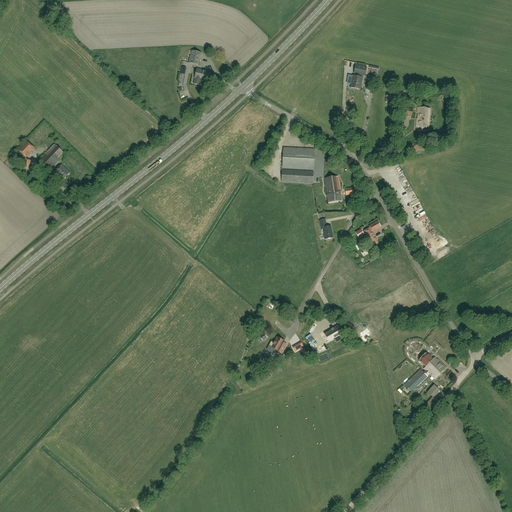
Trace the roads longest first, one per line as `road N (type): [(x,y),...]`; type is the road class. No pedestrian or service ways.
road 1 (secondary): [(0,289),(242,88)]
road 2 (unclassified): [(475,359),(373,185)]
road 3 (track): [(475,359),(345,511)]
road 4 (unclassified): [(373,185),(355,155),(242,88)]
road 5 (unclassified): [(303,309),(373,185)]
road 6 (secondary): [(242,88),(328,0)]
